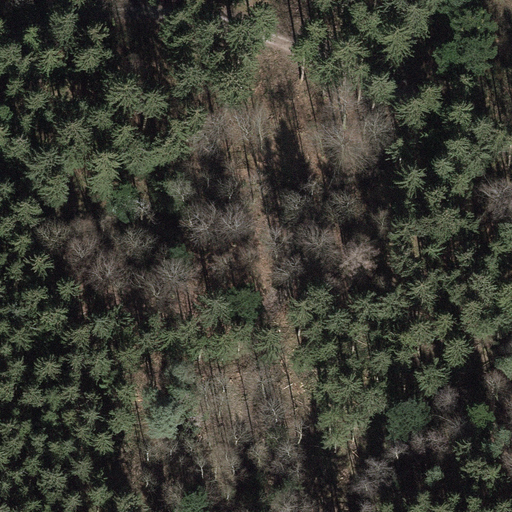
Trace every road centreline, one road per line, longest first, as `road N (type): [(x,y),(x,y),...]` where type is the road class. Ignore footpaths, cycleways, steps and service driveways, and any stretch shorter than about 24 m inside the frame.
road 1 (track): [(511,150),(282,39),(211,17),(101,15),(0,42)]
road 2 (unknown): [(68,0),(0,163)]
